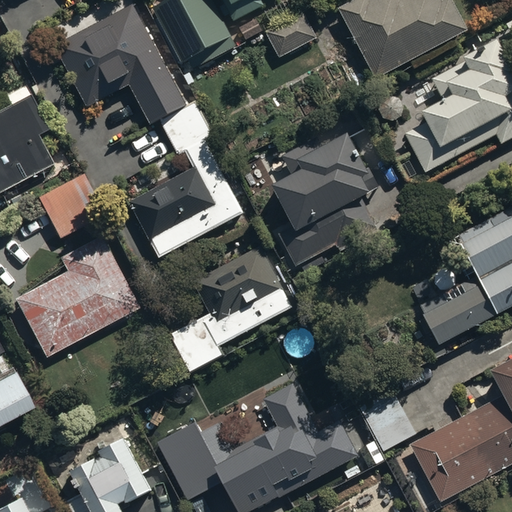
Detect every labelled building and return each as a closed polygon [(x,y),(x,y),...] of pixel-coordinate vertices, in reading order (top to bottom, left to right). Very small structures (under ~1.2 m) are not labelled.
[(229,36),(210,0),(157,0),(148,5),(177,62),(229,36)] [(223,0),(233,19),(265,3),(263,0),(223,0)] [(362,49),(325,69),(338,93),(467,24),(453,0),(346,0),(338,5),(362,49)] [(133,1),(54,43),(86,105),(129,82),(149,121),(186,102),(133,1)] [(302,10),(265,30),(279,56),(316,36),(302,10)] [(404,130),(424,168),(495,130),(501,141),(511,134),(511,66),(494,34),(461,51),(464,58),(430,77),(440,95),(420,106),(426,118),(404,130)] [(0,187),(52,160),(38,133),(49,127),(25,81),(4,91),(10,103),(0,108),(0,187)] [(194,164),(127,199),(156,255),(250,207),(196,101),(160,119),(177,151),(185,146),(194,164)] [(277,230),(295,263),(335,241),(340,249),(378,228),(360,194),(379,183),(369,164),(367,165),(346,126),(320,140),(316,133),(280,153),(289,170),(270,181),(292,222),(277,230)] [(38,196),(59,236),(102,214),(80,173),(38,196)] [(477,273),(419,303),(437,339),(511,299),(511,201),(455,231),(477,273)] [(14,295),(44,354),(138,305),(100,233),(58,254),(65,268),(14,295)] [(170,332),(189,369),(223,351),(218,342),(291,304),(260,243),(192,278),(210,311),(170,332)] [(0,371),(0,372),(0,417),(31,402),(13,366),(9,368),(0,351),(3,349),(0,343),(0,371)] [(502,392),(408,441),(438,498),(511,460),(511,352),(488,365),(502,392)] [(187,375),(131,405),(150,441),(207,412),(187,375)] [(195,422),(156,442),(187,501),(222,483),(237,511),(245,511),(357,453),(332,406),(312,416),(293,382),(255,402),(268,428),(235,445),(223,421),(201,433),(195,422)] [(355,400),(380,449),(414,432),(389,383),(355,400)] [(67,507),(69,511),(123,511),(120,506),(125,503),(126,505),(151,491),(122,438),(99,451),(103,458),(96,462),(95,459),(69,473),(83,498),(67,507)] [(27,511),(19,494),(0,503),(0,511),(42,511),(41,511),(27,511)]
